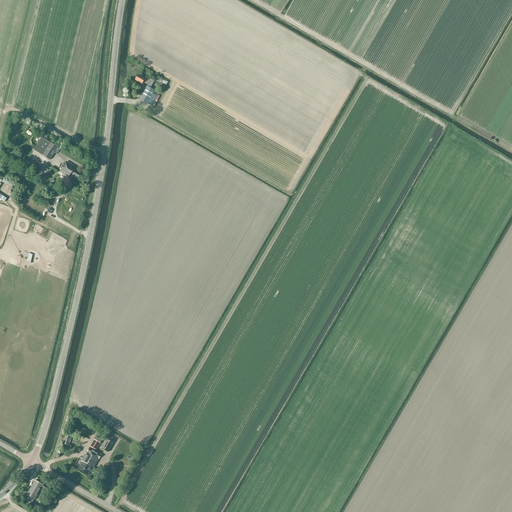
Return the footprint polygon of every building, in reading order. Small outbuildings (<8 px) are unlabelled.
[(151,82),(145,79),(138,75),(135,80),(142,85),(144,82),(149,85),(148,87),(147,86),(140,100),(147,104),(148,104),(153,107),(158,97),(153,94),(155,90),(151,88),(155,80),(153,79),(151,82)] [(58,147),(45,139),(47,137),(39,133),(37,136),(41,139),(34,150),(50,160),(58,147)] [(74,169),(76,167),(65,161),(59,172),(62,174),(67,176),(69,178),(71,175),(77,179),(81,173),(74,169)] [(7,178),(6,182),(16,187),(18,183),(7,178)] [(47,188),(58,194),(59,192),(48,186),(47,188)] [(54,193),(51,200),(57,202),(59,196),(54,193)] [(113,443),(111,442),(113,438),(110,436),(111,434),(107,432),(104,438),(107,439),(102,449),(108,452),(113,443)] [(70,446),(72,437),(65,435),(62,444),(70,446)] [(98,440),(95,447),(101,450),(104,442),(98,440)] [(83,473),(96,451),(95,451),(89,448),(87,453),(82,461),(83,462),(78,470),(83,473)] [(96,451),(83,473),(88,475),(90,472),(93,473),(96,469),(94,468),(102,455),(96,451)] [(44,485),(35,480),(24,499),(32,503),(34,499),(35,500),(40,492),(46,495),(49,490),(43,486),(44,485)]
